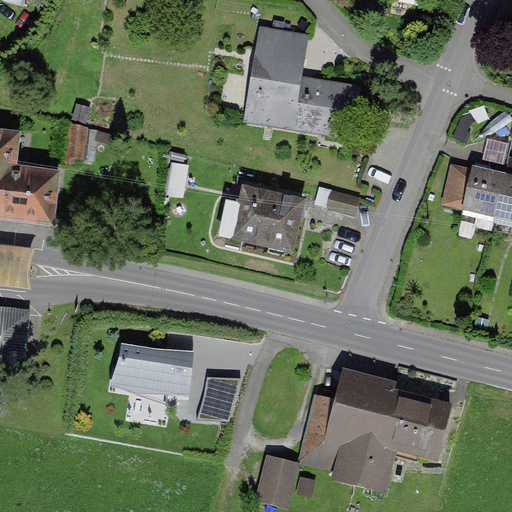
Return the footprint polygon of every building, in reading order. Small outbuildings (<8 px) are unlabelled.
[(258,61),(303,69),(308,38),(263,31),(258,61)] [(301,80),(303,69),(258,61),(246,122),(352,142),(361,91),(301,80)] [(94,110),(79,106),(75,122),(90,125),(94,110)] [(90,129),(72,127),(68,161),(86,164),(90,129)] [(0,134),(0,221),(54,228),(60,176),(17,171),(21,137),(0,134)] [(504,163),(510,147),(496,141),(489,157),(504,163)] [(190,167),(172,164),(167,197),(185,200),(190,167)] [(465,212),(498,219),(507,177),(474,170),(465,212)] [(511,178),(507,177),(498,219),(511,222),(511,178)] [(250,209),(230,204),(222,237),(292,254),(304,203),(254,191),(250,209)] [(333,193),(329,209),(358,216),(362,200),(333,193)] [(0,286),(32,289),(36,249),(0,245),(0,286)] [(27,315),(0,311),(0,363),(22,366),(27,315)] [(195,355),(121,347),(116,390),(190,398),(195,355)] [(206,377),(199,421),(233,426),(239,382),(206,377)] [(440,458),(453,409),(343,381),(337,402),(322,398),(305,462),(337,471),(335,480),(386,493),(398,448),(440,458)] [(280,511),(288,511),(300,471),(269,463),(257,506),(280,511)]
